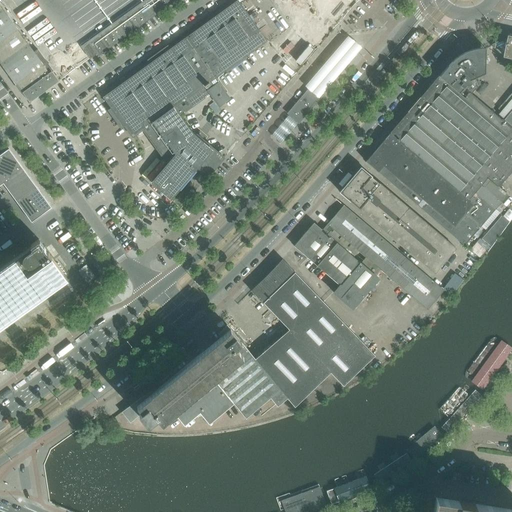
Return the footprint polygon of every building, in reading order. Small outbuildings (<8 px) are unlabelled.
[(129,34),(171,3),(175,0),(145,0),(81,46),(83,49),(90,44),(96,53),(98,56),(129,34)] [(272,0),(274,1),(275,0),(276,0),(302,31),(300,33),(318,48),(358,0),(272,0)] [(215,78),(266,41),(237,1),(200,28),(165,53),(173,65),(182,59),(193,73),(189,76),(198,90),(199,89),(204,97),(210,93),(219,106),(229,98),(215,78)] [(34,52),(0,5),(0,62),(8,74),(22,93),(29,102),(36,97),(59,81),(52,72),(53,71),(51,68),(49,64),(48,64),(37,50),(34,52)] [(348,35),(304,85),(318,97),(362,47),(348,35)] [(511,37),(510,37),(490,45),(511,63),(511,37)] [(96,53),(90,44),(83,49),(90,58),(96,53)] [(502,185),(511,173),(511,109),(503,121),(471,94),(478,86),(474,78),(484,74),(485,73),(485,48),(479,48),(473,49),(468,51),(462,54),(457,57),(453,61),(450,64),(439,76),(366,162),(464,245),(465,246),(511,192),(502,185)] [(224,158),(204,141),(197,135),(196,136),(195,136),(193,134),(179,115),(184,111),(179,104),(198,90),(189,76),(193,73),(182,59),(173,65),(165,53),(104,97),(111,108),(125,127),(132,137),(143,130),(164,159),(165,159),(169,162),(151,183),(170,199),(197,168),(208,177),(224,158)] [(309,110),(322,95),(312,86),(299,101),(288,113),(299,122),(310,110),(309,110)] [(219,112),(216,109),(217,108),(214,103),(209,106),(214,112),(216,114),(219,112)] [(23,169),(9,149),(0,155),(0,185),(3,184),(23,169)] [(456,248),(361,168),(340,192),(435,273),(456,248)] [(37,188),(23,169),(3,184),(17,203),(37,188)] [(51,208),(37,188),(17,203),(31,222),(51,208)] [(443,290),(343,206),(332,219),(322,230),(376,276),(380,270),(427,310),(443,290)] [(376,276),(322,230),(314,223),(294,246),(308,258),(339,285),(333,292),(353,309),(379,278),(376,276)] [(0,326),(57,286),(59,284),(59,285),(67,279),(39,239),(30,245),(32,247),(27,250),(23,253),(18,246),(12,249),(16,258),(0,269),(0,326)] [(375,355),(305,283),(282,259),(276,266),(270,272),(264,278),(251,291),(289,330),(268,347),(255,359),(287,398),(295,407),(333,376),(343,386),(375,355)] [(287,398),(255,359),(227,324),(226,325),(228,327),(226,328),(225,328),(224,328),(223,329),(223,330),(223,331),(219,334),(218,334),(220,338),(215,342),(156,391),(147,398),(145,395),(123,411),(121,412),(130,423),(140,415),(148,426),(157,418),(162,424),(166,421),(169,426),(178,418),(184,425),(200,413),(207,421),(209,424),(234,403),(246,418),(270,398),(277,406),(287,398)] [(470,382),(483,391),(511,351),(511,349),(501,341),(470,382)] [(448,434),(481,397),(474,390),(469,396),(459,387),(439,410),(449,418),(441,427),(448,434)] [(417,462),(444,438),(435,429),(431,433),(426,428),(409,442),(413,447),(408,452),(417,462)] [(378,487),(412,466),(407,457),(406,458),(401,451),(385,460),(377,465),(375,467),(380,475),(373,479),(378,487)] [(327,492),(332,505),(371,490),(366,477),(348,483),(345,477),(334,480),(337,488),(327,492)] [(280,502),(284,511),(310,511),(326,506),(318,487),(280,502)] [(449,511),(451,500),(436,498),(433,511),(449,511)] [(465,511),(467,501),(459,500),(459,502),(451,500),(449,511),(465,511)] [(481,511),(483,505),(475,504),(475,502),(467,501),(465,511),(481,511)]
